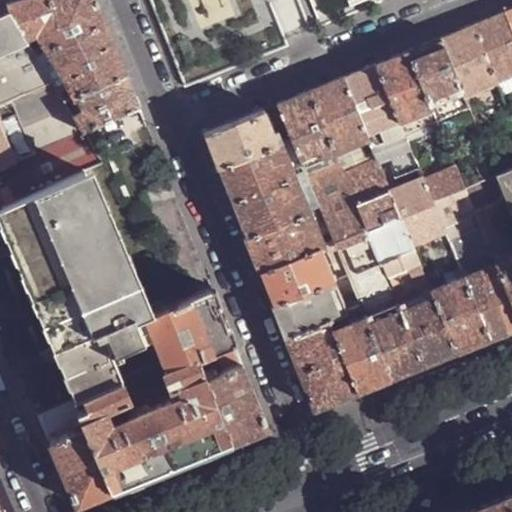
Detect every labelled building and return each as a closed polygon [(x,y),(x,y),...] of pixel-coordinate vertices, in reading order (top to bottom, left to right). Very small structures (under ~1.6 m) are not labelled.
[(107,22),(98,0),(17,0),(9,3),(12,7),(13,10),(29,37),(40,33),(49,48),(107,22)] [(0,15),(0,54),(32,42),(29,37),(13,10),(0,15)] [(490,17),(474,24),(497,81),(511,74),(511,26),(505,11),(490,17)] [(127,73),(107,22),(49,48),(49,49),(76,94),(127,73)] [(457,30),(441,37),(463,91),(465,94),(497,81),(474,24),(457,30)] [(40,33),(29,37),(32,42),(39,53),(49,49),(49,48),(40,33)] [(424,44),(409,50),(431,104),(463,91),(441,37),(424,44)] [(0,54),(0,106),(56,83),(39,53),(32,42),(0,54)] [(66,98),(76,94),(49,49),(39,53),(56,83),(66,98)] [(392,56),(375,63),(400,120),(432,107),(431,104),(409,50),(392,56)] [(360,69),(343,76),(367,134),(400,120),(375,63),(360,69)] [(140,106),(127,73),(76,94),(66,98),(84,130),(140,106)] [(311,89),(337,152),(369,138),(367,134),(343,76),(327,83),(311,89)] [(497,81),(465,94),(470,107),(470,108),(503,95),(497,81)] [(0,106),(0,127),(15,160),(84,130),(66,98),(56,83),(0,106)] [(295,96),(279,102),(292,136),(296,146),(304,164),(337,152),(311,89),(295,96)] [(463,91),(431,104),(432,107),(438,120),(470,107),(465,94),(463,91)] [(279,102),(265,108),(278,142),(282,140),(292,136),(279,102)] [(400,120),(405,134),(438,121),(438,120),(432,107),(400,120)] [(205,132),(218,166),(278,142),(265,108),(205,132)] [(400,120),(367,134),(369,138),(374,151),(385,147),(400,187),(391,190),(402,216),(434,202),(433,199),(424,178),(421,171),(405,134),(400,120)] [(0,166),(15,160),(0,127),(0,166)] [(15,160),(0,166),(0,195),(4,203),(84,168),(93,164),(102,160),(84,130),(15,160)] [(218,166),(246,234),(311,210),(286,150),(282,140),(278,142),(218,166)] [(286,150),(311,210),(321,206),(304,164),(296,146),(286,150)] [(498,174),(511,168),(511,148),(491,157),(498,174)] [(337,152),(304,164),(321,206),(335,240),(367,227),(368,226),(359,204),(346,174),(337,152)] [(465,187),(498,174),(491,157),(490,156),(484,158),(486,163),(466,171),(464,166),(458,168),(465,187)] [(346,174),(359,204),(391,190),(378,160),(346,174)] [(157,311),(93,164),(84,168),(147,315),(157,311)] [(433,199),(465,187),(458,168),(456,165),(429,176),(424,178),(433,199)] [(4,203),(2,204),(13,230),(20,248),(83,396),(87,394),(125,378),(159,363),(147,337),(139,318),(147,315),(84,168),(4,203)] [(511,168),(498,174),(508,198),(511,207),(511,168)] [(429,176),(426,169),(421,171),(424,178),(429,176)] [(508,198),(498,174),(465,187),(469,196),(475,211),(494,204),(508,198)] [(434,202),(437,209),(456,201),(469,196),(465,187),(433,199),(434,202)] [(368,226),(367,227),(381,261),(414,247),(413,243),(402,216),(391,190),(359,204),(368,226)] [(456,201),(462,216),(475,211),(469,196),(456,201)] [(437,209),(443,225),(452,221),(453,223),(457,221),(463,218),(462,216),(456,201),(437,209)] [(402,216),(413,243),(445,229),(443,225),(437,209),(434,202),(402,216)] [(508,237),(494,204),(475,211),(481,225),(487,237),(489,244),(508,237)] [(311,210),(325,243),(335,240),(321,206),(311,210)] [(246,234),(260,269),(321,245),(325,243),(311,210),(246,234)] [(445,229),(454,251),(463,247),(453,223),(452,221),(443,225),(445,229)] [(457,221),(453,223),(463,247),(487,237),(481,225),(462,233),(457,221)] [(363,305),(367,315),(400,302),(388,277),(381,261),(367,227),(335,240),(345,263),(363,305)] [(0,256),(20,248),(13,230),(0,235),(0,256)] [(497,262),(511,255),(511,234),(508,237),(489,244),(497,262)] [(489,244),(487,237),(463,247),(454,251),(464,275),(497,262),(489,244)] [(331,268),(345,263),(335,240),(325,243),(321,245),(331,268)] [(260,269),(273,303),(335,278),(331,268),(321,245),(260,269)] [(414,247),(381,261),(388,277),(409,268),(421,263),(414,247)] [(511,255),(497,262),(511,298),(511,255)] [(510,329),(511,328),(511,298),(497,262),(464,275),(490,337),(510,329)] [(425,273),(421,263),(409,268),(420,294),(431,289),(428,281),(425,273)] [(409,268),(388,277),(400,302),(420,294),(409,268)] [(425,273),(428,281),(441,276),(438,268),(425,273)] [(478,342),(490,337),(464,275),(431,289),(458,350),(478,342)] [(273,303),(287,336),(323,321),(330,318),(348,311),(335,278),(273,303)] [(235,341),(213,286),(203,290),(178,301),(181,309),(173,312),(170,305),(157,311),(147,315),(139,318),(147,337),(154,334),(168,365),(199,353),(199,356),(209,352),(235,341)] [(444,355),(458,350),(431,289),(420,294),(400,302),(425,363),(444,355)] [(178,301),(170,305),(173,312),(181,309),(178,301)] [(412,368),(425,363),(400,302),(367,315),(392,376),(412,368)] [(330,318),(334,328),(367,315),(363,305),(348,311),(330,318)] [(379,382),(392,376),(367,315),(334,328),(360,390),(379,382)] [(330,318),(323,321),(328,331),(334,328),(330,318)] [(341,397),(360,390),(334,328),(328,331),(323,321),(287,336),(315,407),(341,397)] [(244,362),(235,341),(209,352),(214,365),(217,372),(244,362)] [(115,488),(233,441),(206,375),(199,356),(199,353),(168,365),(166,366),(173,385),(180,382),(184,391),(185,394),(189,392),(191,396),(174,403),(171,396),(130,413),(131,415),(133,420),(114,428),(112,423),(115,421),(109,405),(131,396),(125,378),(87,394),(91,404),(81,409),(82,412),(85,418),(87,422),(115,488)] [(269,426),(244,362),(217,372),(214,365),(209,367),(211,373),(206,375),(233,441),(269,426)] [(191,396),(189,392),(185,394),(184,391),(171,396),(174,403),(191,396)] [(85,418),(82,412),(76,415),(79,420),(85,418)] [(114,428),(133,420),(131,415),(115,421),(112,423),(114,428)] [(79,503),(115,488),(87,422),(50,438),(79,503)] [(456,511),(511,511),(511,490),(496,496),(462,510),(456,511)]
